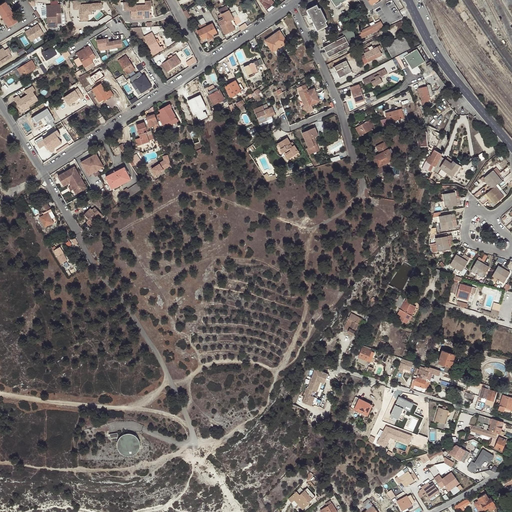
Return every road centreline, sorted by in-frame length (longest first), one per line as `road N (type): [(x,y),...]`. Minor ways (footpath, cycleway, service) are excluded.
road 1 (track): [(77,234),(174,382),(193,432),(183,445),(142,428),(111,427)]
road 2 (track): [(278,370),(306,306),(309,239),(361,194),(357,165)]
road 3 (track): [(0,464),(117,469),(151,464),(190,444)]
road 4 (track): [(0,395),(136,408),(191,427)]
road 5 (tertiary): [(409,0),(435,52),(511,148)]
road 6 (residential): [(339,369),(511,422)]
road 7 (track): [(136,408),(207,365),(244,361),(278,370)]
road 8 (unclassified): [(42,170),(163,90)]
